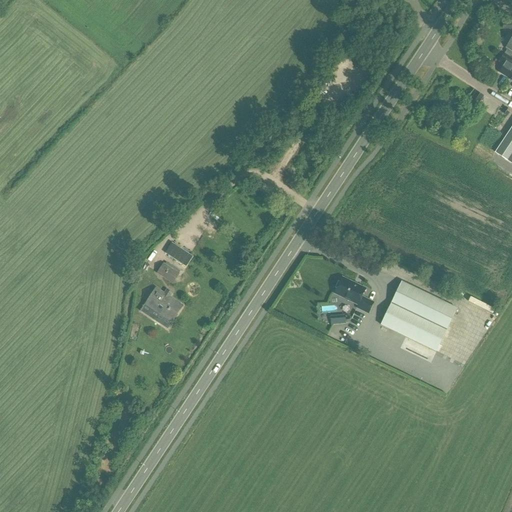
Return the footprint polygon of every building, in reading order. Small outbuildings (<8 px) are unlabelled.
[(505,56),(501,62),(506,66),(501,73),(511,80),(511,58),(511,59),(511,58),(511,40),(503,55),(505,56)] [(476,94),(470,102),(477,107),(482,99),(476,94)] [(511,129),(496,154),(511,164),(511,129)] [(165,252),(185,266),(192,255),(172,241),(165,252)] [(157,274),(174,285),(181,274),(164,264),(157,274)] [(341,278),(334,293),(359,306),(358,308),(369,314),(374,304),(362,298),(366,290),(341,278)] [(403,283),(382,326),(437,352),(457,309),(403,283)] [(145,306),(172,324),(183,306),(157,289),(145,306)] [(328,307),(334,304),(331,297),(325,299),(328,307)] [(341,299),(337,304),(344,309),(348,305),(341,299)] [(436,389),(441,377),(409,363),(404,375),(436,389)]
